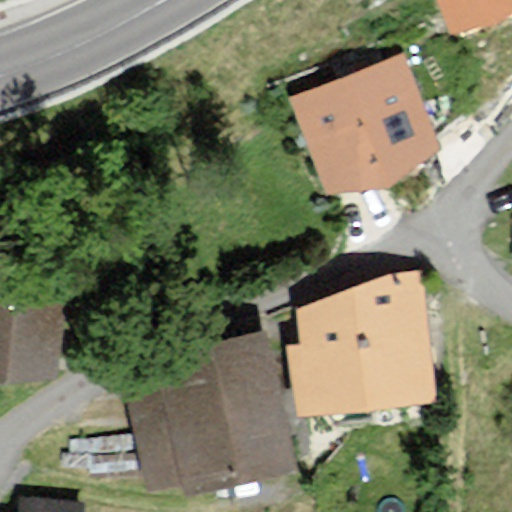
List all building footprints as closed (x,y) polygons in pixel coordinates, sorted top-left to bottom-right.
[(401,60),(300,97),(333,184),(434,147),(401,60)] [(65,267),(0,265),(0,375),(62,377),(65,267)] [(442,396),(422,265),(303,310),(307,340),(292,342),(303,417),(442,396)] [(292,466),(263,337),(131,366),(157,481),(186,474),(189,489),(292,466)] [(89,511),(89,501),(24,500),(23,511),(89,511)]
